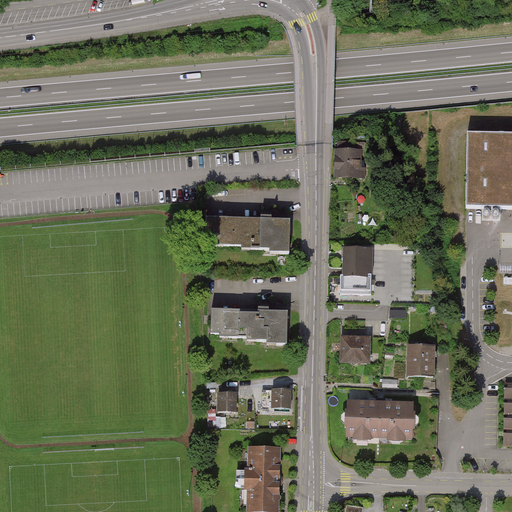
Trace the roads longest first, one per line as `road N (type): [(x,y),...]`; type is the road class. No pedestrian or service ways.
road 1 (motorway): [(511,52),(0,98)]
road 2 (motorway): [(0,127),(511,82)]
road 3 (tertiary): [(291,0),(306,20),(314,56),(312,484)]
road 4 (tertiary): [(0,37),(218,0)]
road 5 (residential): [(511,489),(312,484)]
